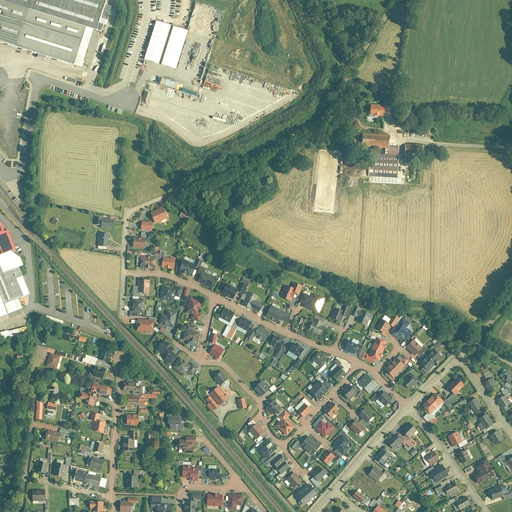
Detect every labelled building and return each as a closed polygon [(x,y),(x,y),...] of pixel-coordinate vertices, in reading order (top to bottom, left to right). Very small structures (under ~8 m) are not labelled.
[(0,0),(0,42),(80,68),(93,29),(100,32),(103,24),(106,25),(111,7),(104,4),(105,1),(103,0),(0,0)] [(176,69),(186,29),(153,21),(143,60),(176,69)] [(150,75),(148,81),(177,90),(179,84),(150,75)] [(371,115),(384,116),(384,113),(384,107),(384,105),(371,105),(371,115)] [(409,122),(408,133),(430,135),(431,124),(409,122)] [(369,176),(397,178),(399,148),(389,147),(389,135),(363,133),(362,146),(386,148),(385,154),(371,153),(369,176)] [(418,143),(405,144),(405,155),(424,154),(423,145),(418,145),(418,143)] [(149,212),(154,224),(166,219),(160,207),(149,212)] [(182,213),(178,218),(183,221),(187,216),(182,213)] [(94,217),(94,229),(112,229),(112,217),(94,217)] [(30,294),(19,267),(24,265),(21,258),(11,251),(15,249),(8,230),(1,233),(0,231),(0,317),(9,314),(5,304),(30,294)] [(97,234),(97,248),(106,248),(106,234),(97,234)] [(132,239),(132,248),(144,248),(144,239),(132,239)] [(165,253),(160,252),(160,261),(161,262),(161,268),(173,269),(174,260),(164,259),(165,253)] [(158,266),(158,257),(140,257),(140,268),(154,269),(154,265),(158,266)] [(184,260),(179,271),(190,276),(195,265),(184,260)] [(200,266),(196,275),(200,277),(198,282),(210,288),(214,278),(204,273),(206,269),(200,266)] [(138,297),(138,293),(148,293),(147,281),(138,281),(138,286),(133,286),(132,297),(138,297)] [(295,296),(291,295),(292,292),(299,295),(302,287),(294,284),(292,289),(284,286),(279,298),(289,301),(290,299),(293,300),(295,296)] [(226,285),(221,294),(231,299),(235,290),(226,285)] [(161,287),(159,299),(172,301),(174,289),(161,287)] [(241,298),(244,300),(242,305),(258,313),(262,304),(255,301),(257,296),(245,291),(241,298)] [(317,295),(315,299),(310,297),(310,296),(303,293),(299,303),(304,305),(302,308),(318,315),(324,303),(325,299),(317,295)] [(187,299),(186,314),(197,315),(199,301),(187,299)] [(132,300),(132,313),(144,312),(143,300),(132,300)] [(356,306),(351,315),(357,318),(355,323),(365,328),(371,315),(362,311),(363,310),(356,306)] [(270,307),(265,317),(276,323),(282,313),(270,307)] [(335,309),(329,320),(339,325),(344,313),(335,309)] [(223,310),(219,319),(228,324),(233,315),(223,310)] [(279,320),(284,323),(289,313),(283,310),(279,320)] [(166,315),(163,314),(159,328),(174,336),(176,326),(173,325),(176,313),(166,311),(166,315)] [(391,315),(387,323),(393,325),(397,318),(391,315)] [(299,317),(293,328),(299,332),(305,320),(299,317)] [(408,332),(402,328),(407,321),(402,318),(392,334),(403,341),(408,332)] [(314,319),(313,322),(312,321),(308,331),(320,337),(325,326),(322,325),(323,322),(314,319)] [(137,320),(137,332),(152,332),(152,320),(137,320)] [(243,320),(238,329),(247,334),(252,325),(243,320)] [(381,321),(376,329),(383,333),(388,325),(381,321)] [(0,338),(18,334),(17,331),(27,329),(26,326),(0,331),(0,338)] [(257,329),(252,338),(261,344),(267,335),(257,329)] [(183,340),(187,341),(186,345),(195,346),(196,342),(197,342),(198,333),(184,331),(183,340)] [(273,337),(267,346),(275,351),(271,357),(275,360),(281,351),(279,350),(283,343),(273,337)] [(414,339),(405,347),(414,356),(417,353),(422,348),(414,339)] [(375,340),(368,357),(378,361),(385,344),(375,340)] [(348,341),(343,350),(353,355),(358,346),(348,341)] [(161,342),(154,352),(166,361),(173,351),(161,342)] [(214,345),(209,353),(217,359),(223,351),(214,345)] [(100,347),(98,355),(104,358),(107,349),(100,347)] [(291,347),(286,355),(296,361),(301,353),(291,347)] [(417,353),(421,357),(427,351),(423,347),(422,348),(417,353)] [(435,348),(421,363),(429,371),(444,355),(435,348)] [(317,354),(310,361),(318,369),(325,362),(317,354)] [(48,355),(45,367),(54,370),(58,357),(48,355)] [(84,355),(82,362),(93,365),(95,359),(84,355)] [(405,368),(409,364),(402,356),(398,360),(405,368)] [(367,357),(365,362),(374,365),(376,361),(367,357)] [(181,358),(172,369),(187,381),(196,369),(181,358)] [(383,371),(391,380),(404,368),(395,359),(383,371)] [(286,371),(290,374),(295,368),(291,365),(286,371)] [(330,375),(337,382),(345,373),(338,366),(330,375)] [(92,367),(89,376),(102,380),(104,371),(92,367)] [(511,371),(508,369),(501,380),(511,386),(511,371)] [(221,372),(214,378),(221,385),(228,379),(221,372)] [(365,375),(357,383),(369,395),(377,387),(365,375)] [(410,377),(402,384),(408,390),(416,383),(410,377)] [(493,377),(485,382),(491,392),(499,387),(493,377)] [(455,378),(446,388),(454,395),(463,386),(455,378)] [(260,382),(252,388),(261,397),(268,390),(260,382)] [(123,383),(123,392),(135,392),(135,383),(123,383)] [(311,392),(318,399),(327,390),(319,383),(311,392)] [(346,384),(338,393),(350,402),(357,393),(346,384)] [(218,387),(209,395),(219,407),(228,399),(218,387)] [(79,392),(78,399),(82,400),(81,404),(92,407),(96,393),(85,390),(84,394),(79,392)] [(501,392),(494,397),(496,400),(503,394),(501,392)] [(381,393),(374,402),(383,409),(390,400),(381,393)] [(435,394),(422,406),(429,415),(442,403),(435,394)] [(126,396),(126,406),(139,405),(139,396),(126,396)] [(505,396),(498,401),(504,410),(511,405),(505,396)] [(210,398),(205,402),(208,406),(206,407),(211,412),(218,407),(210,398)] [(466,400),(458,404),(460,408),(468,403),(466,400)] [(475,400),(467,405),(472,415),(481,410),(475,400)] [(330,402),(322,411),(330,418),(338,409),(330,402)] [(272,403),(266,410),(273,416),(280,409),(272,403)] [(304,405),(296,413),(302,419),(310,411),(304,405)] [(61,408),(59,420),(65,421),(68,409),(61,408)] [(364,408),(358,416),(367,423),(373,416),(364,408)] [(47,409),(46,416),(54,417),(56,410),(47,409)] [(91,413),(90,420),(95,421),(92,432),(102,434),(104,422),(97,421),(98,414),(91,413)] [(275,420),(279,424),(275,427),(284,436),(293,428),(284,419),(286,417),(282,413),(275,420)] [(125,415),(125,426),(138,425),(138,415),(125,415)] [(484,415),(477,420),(480,425),(476,428),(480,433),(491,425),(484,415)] [(331,431),(324,425),(325,424),(319,419),(312,426),(325,438),(331,431)] [(170,420),(170,431),(183,431),(183,420),(170,420)] [(355,420),(349,427),(357,435),(363,428),(355,420)] [(256,424),(248,431),(256,441),(264,433),(256,424)] [(408,425),(401,434),(408,440),(415,431),(408,425)] [(58,442),(60,434),(48,431),(46,439),(58,442)] [(244,440),(241,437),(244,434),(242,431),(235,437),(241,443),(244,440)] [(496,432),(489,437),(495,445),(502,440),(496,432)] [(455,433),(446,438),(453,448),(461,443),(455,433)] [(387,444),(394,449),(401,441),(395,436),(387,444)] [(339,457),(344,461),(348,456),(345,454),(350,448),(338,439),(330,449),(340,457),(339,457)] [(406,439),(402,444),(410,450),(414,445),(406,439)] [(121,440),(122,452),(131,451),(131,440),(121,440)] [(307,440),(300,448),(310,456),(317,448),(307,440)] [(178,451),(182,451),(182,454),(192,454),(192,448),(191,448),(191,442),(178,441),(178,451)] [(264,441),(255,449),(265,459),(274,451),(264,441)] [(91,442),(90,450),(98,452),(100,444),(91,442)] [(207,455),(210,451),(206,446),(202,449),(207,455)] [(427,448),(420,453),(423,457),(430,452),(427,448)] [(326,450),(319,459),(327,465),(334,456),(326,450)] [(382,451),(375,459),(383,466),(390,457),(382,451)] [(464,451),(456,455),(461,464),(468,459),(464,451)] [(425,457),(430,465),(439,460),(435,452),(425,457)] [(280,455),(270,464),(280,475),(290,467),(280,455)] [(502,455),(496,459),(502,467),(505,465),(511,473),(511,472),(511,457),(507,461),(502,455)] [(91,460),(88,468),(99,471),(101,463),(91,460)] [(35,462),(35,472),(43,473),(43,463),(35,462)] [(53,463),(51,476),(61,477),(63,464),(53,463)] [(477,485),(492,477),(484,464),(476,468),(479,474),(472,478),(477,485)] [(434,477),(445,470),(442,465),(437,467),(438,468),(431,472),(434,477)] [(374,466),(367,475),(377,482),(384,474),(374,466)] [(189,479),(188,482),(197,482),(197,471),(191,471),(191,468),(182,468),(182,479),(189,479)] [(318,468),(310,475),(316,482),(324,475),(318,468)] [(388,470),(384,474),(389,478),(392,474),(388,470)] [(448,476),(445,470),(434,477),(437,482),(444,478),(448,476)] [(219,475),(211,475),(211,471),(202,471),(202,485),(219,485),(219,475)] [(86,474),(83,484),(97,488),(100,478),(86,474)] [(293,474),(285,481),(293,491),(301,484),(293,474)] [(124,477),(125,487),(135,487),(134,476),(131,477),(124,477)] [(447,479),(440,483),(443,488),(450,484),(447,479)] [(443,489),(447,496),(457,491),(454,484),(443,489)] [(307,486),(294,496),(302,506),(314,496),(307,486)] [(486,492),(490,501),(502,497),(500,492),(499,488),(486,492)] [(357,489),(352,496),(362,505),(368,498),(357,489)] [(502,497),(504,501),(511,497),(509,489),(500,492),(502,497)] [(381,499),(387,494),(384,491),(374,501),(378,505),(383,501),(381,499)] [(32,493),(32,503),(44,503),(44,492),(32,493)] [(229,495),(228,505),(228,511),(236,511),(236,505),(243,506),(243,496),(229,495)] [(207,496),(207,508),(221,508),(221,496),(207,496)] [(455,497),(447,502),(449,506),(458,501),(455,497)] [(77,498),(65,499),(66,508),(78,507),(77,498)] [(455,504),(458,510),(469,505),(466,498),(455,504)] [(372,509),(377,504),(373,499),(368,504),(372,509)] [(92,502),(92,511),(98,511),(100,511),(100,501),(92,502)] [(185,501),(184,511),(194,511),(194,501),(185,501)] [(118,503),(118,511),(129,511),(129,502),(118,503)] [(404,502),(399,508),(402,511),(407,505),(404,502)]
